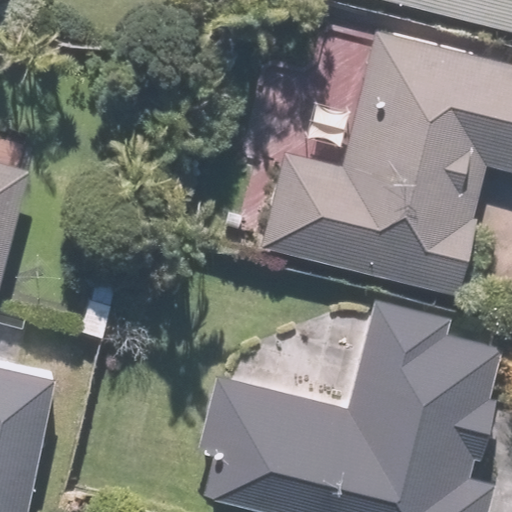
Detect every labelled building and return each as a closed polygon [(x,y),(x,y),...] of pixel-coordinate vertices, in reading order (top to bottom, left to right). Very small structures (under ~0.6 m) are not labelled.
[(511,0),(375,0),(511,33),(511,0)] [(277,147),(255,249),(461,295),(484,189),(462,184),(468,157),(511,166),(511,65),(369,34),(341,161),(277,147)] [(0,248),(19,167),(0,162),(0,248)] [(275,509),(274,511),(481,511),(484,497),(469,494),(502,346),(440,333),(444,312),(374,296),(349,409),(210,378),(194,448),(207,450),(197,492),(275,509)] [(33,511),(58,381),(0,370),(0,511),(33,511)]
